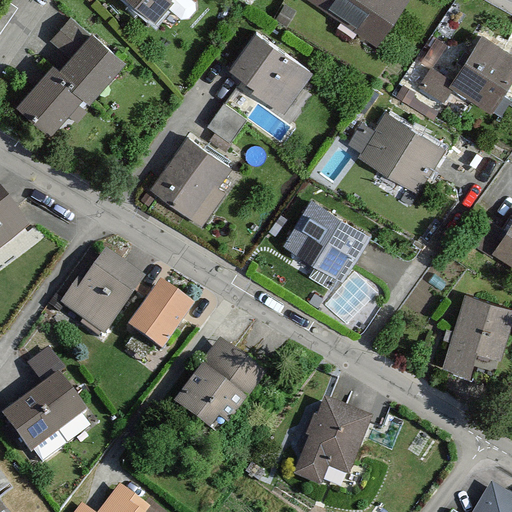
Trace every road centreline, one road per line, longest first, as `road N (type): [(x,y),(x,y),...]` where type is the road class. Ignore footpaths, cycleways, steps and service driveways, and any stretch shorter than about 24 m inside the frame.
road 1 (residential): [(0,145),(511,447)]
road 2 (unknown): [(362,346),(496,157)]
